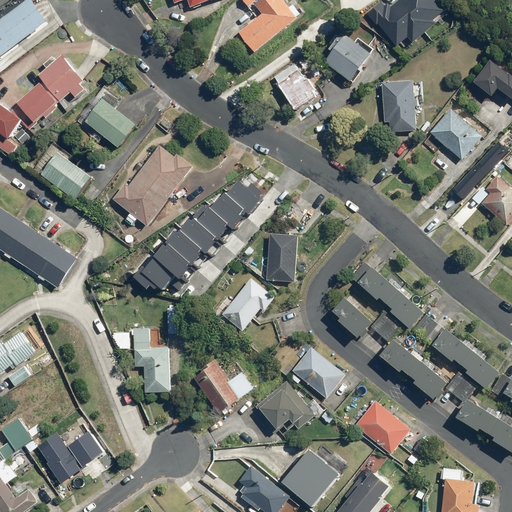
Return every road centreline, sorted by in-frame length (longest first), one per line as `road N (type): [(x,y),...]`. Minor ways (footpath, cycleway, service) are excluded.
road 1 (residential): [(381,209),(318,288),(320,319),(340,344),(511,475)]
road 2 (residential): [(101,2),(193,94),(381,209)]
road 3 (residential): [(381,209),(511,321)]
